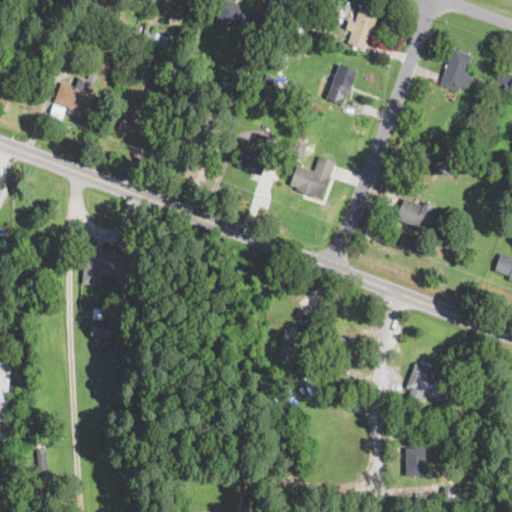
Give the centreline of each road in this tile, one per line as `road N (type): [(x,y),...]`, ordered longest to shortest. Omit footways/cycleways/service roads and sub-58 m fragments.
road 1 (primary): [(0,143),(511,335)]
road 2 (residential): [(332,265),(431,0)]
